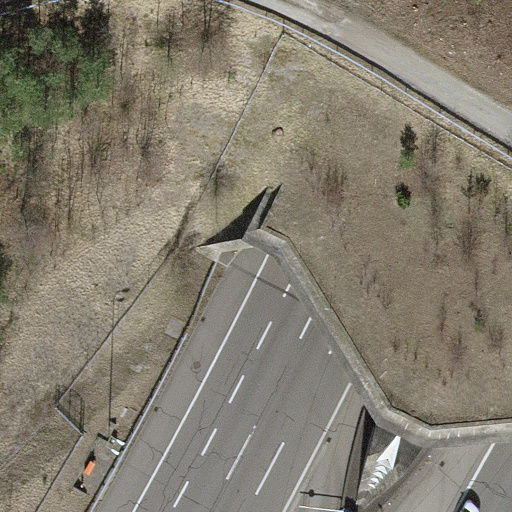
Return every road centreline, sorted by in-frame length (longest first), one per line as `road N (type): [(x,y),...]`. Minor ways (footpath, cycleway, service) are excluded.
road 1 (motorway): [(463,0),(313,313),(206,511)]
road 2 (track): [(511,138),(276,0)]
